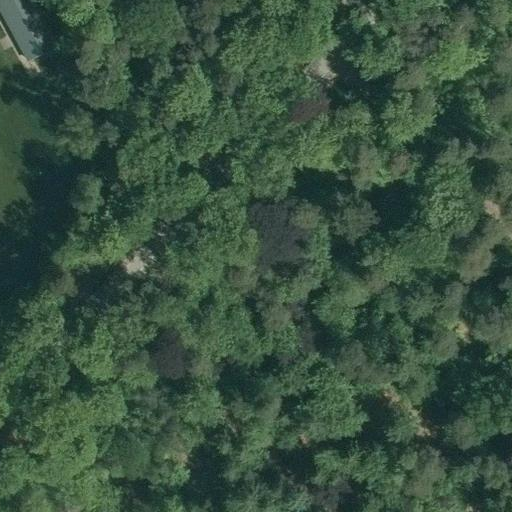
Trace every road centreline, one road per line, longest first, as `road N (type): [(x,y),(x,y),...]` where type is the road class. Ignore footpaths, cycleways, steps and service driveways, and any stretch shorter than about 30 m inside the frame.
road 1 (tertiary): [(0,426),(404,0)]
road 2 (track): [(511,229),(463,187),(361,45)]
